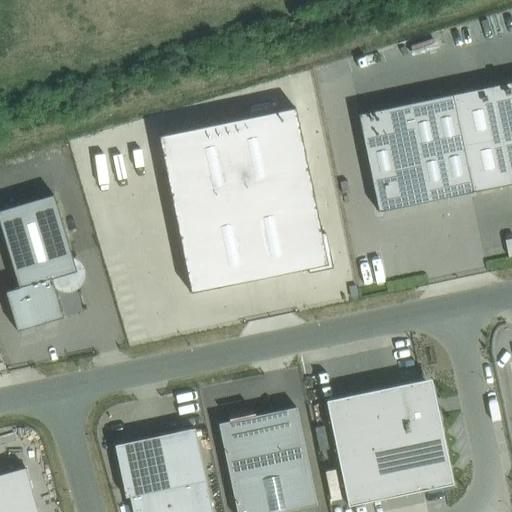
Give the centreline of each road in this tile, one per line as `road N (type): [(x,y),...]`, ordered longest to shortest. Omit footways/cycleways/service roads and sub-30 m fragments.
road 1 (unclassified): [(453,309),(62,393)]
road 2 (unclassified): [(491,511),(453,309)]
road 3 (unclassified): [(62,393),(93,511)]
